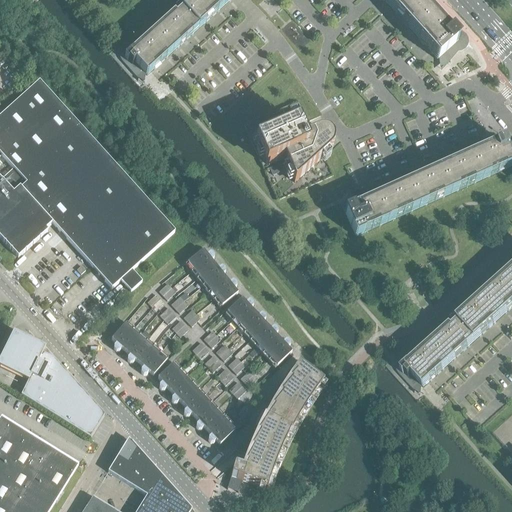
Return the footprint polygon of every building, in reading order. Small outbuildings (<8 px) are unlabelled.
[(191,0),(135,51),(132,48),(129,48),(126,48),(123,50),(120,53),(120,56),(120,59),(137,78),(143,73),(147,77),(155,69),(232,0),(191,0)] [(382,0),(437,61),(441,57),(447,63),(457,52),(460,51),(464,49),(466,46),(467,43),(466,39),(464,36),(462,35),(458,33),(454,34),(450,35),(417,0),(382,0)] [(174,234),(38,84),(0,118),(0,239),(18,259),(48,232),(46,230),(52,224),(112,291),(120,283),(130,294),(142,284),(132,272),(174,234)] [(299,103),(245,127),(278,201),(332,177),(324,158),(327,155),(328,156),(330,154),(331,153),(332,152),(333,151),(333,150),(333,149),(334,148),(334,147),(334,146),(334,145),(334,144),(334,143),(333,142),(333,141),(333,140),(332,140),(332,139),(331,138),(330,137),(329,136),(328,135),(327,135),(326,134),(325,134),(324,134),(323,134),(322,134),(321,134),(320,134),(319,134),(318,134),(326,130),(320,116),(308,122),(299,103)] [(344,214),(346,216),(356,238),(511,167),(511,162),(503,142),(501,140),(498,138),(495,137),(492,138),(494,146),(353,210),(349,202),(346,204),(344,207),(344,210),(344,214)] [(187,265),(199,280),(215,267),(211,263),(207,258),(203,252),(187,265)] [(199,280),(211,294),(226,282),(223,277),(218,272),(215,267),(199,280)] [(77,272),(81,276),(85,272),(81,268),(77,272)] [(511,272),(510,274),(411,364),(411,363),(410,362),(409,362),(407,361),(406,361),(405,361),(404,361),(403,362),(401,362),(400,363),(399,364),(398,366),(398,367),(398,368),(398,370),(398,372),(399,373),(399,374),(414,390),(420,385),(424,389),(435,380),(511,309),(511,272)] [(234,291),(230,286),(226,282),(211,294),(222,308),(238,296),(234,291)] [(159,294),(163,298),(172,290),(168,286),(159,294)] [(172,290),(163,298),(167,303),(176,294),(172,290)] [(147,305),(152,309),(160,301),(156,297),(147,305)] [(171,307),(175,311),(184,303),(180,299),(171,307)] [(160,301),(152,309),(156,314),(164,305),(160,301)] [(227,314),(240,329),(255,315),(251,311),(246,306),(242,301),(227,314)] [(184,303),(175,311),(179,316),(188,307),(184,303)] [(160,318),(164,322),(172,314),(168,310),(160,318)] [(184,320),(188,324),(196,316),(192,312),(184,320)] [(172,314),(164,322),(168,326),(176,318),(172,314)] [(240,329),(252,342),(267,328),(263,324),(259,319),(255,315),(240,329)] [(196,316),(188,324),(192,329),(200,320),(196,316)] [(172,331),(176,335),(185,327),(181,323),(172,331)] [(126,354),(139,339),(125,327),(111,342),(116,346),(121,351),(126,354)] [(185,327),(176,335),(180,340),(189,332),(185,327)] [(252,342),(265,355),(279,341),(275,337),(271,332),(267,328),(252,342)] [(204,342),(208,346),(216,338),(212,333),(204,342)] [(216,338),(208,346),(212,350),(220,342),(216,338)] [(126,354),(130,358),(135,362),(139,366),(153,351),(139,339),(126,354)] [(279,341),(265,355),(277,368),(292,354),(288,350),(283,345),(279,341)] [(192,353),(196,357),(205,349),(201,345),(192,353)] [(216,355),(220,359),(229,351),(224,346),(216,355)] [(205,349),(196,357),(200,361),(209,353),(205,349)] [(28,382),(21,397),(90,440),(104,416),(75,384),(76,383),(75,382),(74,383),(67,376),(68,375),(67,374),(67,375),(44,350),(44,351),(37,365),(36,366),(29,380),(28,382)] [(139,366),(143,369),(148,374),(153,378),(166,363),(153,351),(139,366)] [(229,351),(220,359),(224,363),(233,355),(229,351)] [(205,366),(209,370),(217,362),(213,358),(205,366)] [(228,368),(232,372),(241,364),(237,360),(228,368)] [(217,362),(209,370),(213,374),(221,366),(217,362)] [(227,490),(238,494),(242,483),(267,490),(278,461),(291,433),(306,406),(324,381),(300,362),(279,391),(262,422),(247,454),(245,459),(245,461),(243,467),(241,471),(234,469),(227,490)] [(241,364),(232,372),(236,376),(245,368),(241,364)] [(170,394),(185,380),(173,367),(158,381),(162,385),(167,390),(170,394)] [(217,379),(221,383),(230,375),(226,371),(217,379)] [(240,381),(244,385),(253,377),(249,373),(240,381)] [(230,375),(221,383),(225,388),(234,380),(230,375)] [(253,377),(244,385),(248,390),(257,382),(253,377)] [(182,407),(197,393),(185,380),(170,394),(174,398),(179,403),(182,407)] [(229,392),(233,397),(242,389),(238,384),(229,392)] [(242,389),(233,397),(237,401),(246,393),(242,389)] [(195,420),(210,406),(197,393),(182,407),(187,411),(191,416),(195,420)] [(238,416),(238,417),(247,408),(243,404),(234,412),(238,416)] [(195,420),(199,424),(203,429),(207,433),(222,420),(210,406),(195,420)] [(247,408),(238,417),(242,421),(251,413),(247,408)] [(0,420),(0,511),(49,511),(78,467),(1,419),(0,420)] [(207,433),(211,437),(216,442),(220,447),(235,433),(222,420),(207,433)] [(146,498),(137,511),(190,511),(192,511),(128,441),(108,474),(146,498)] [(114,511),(92,498),(83,511),(114,511)]
